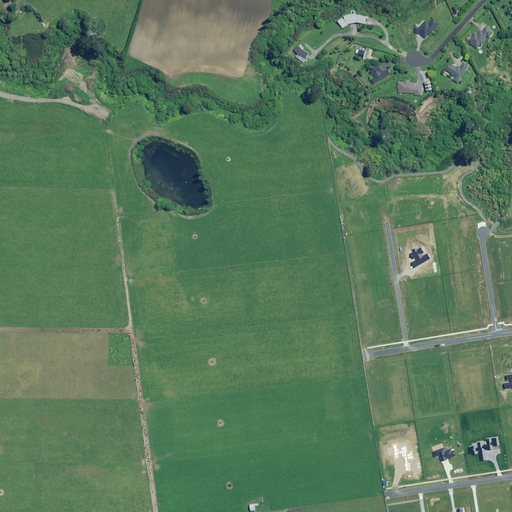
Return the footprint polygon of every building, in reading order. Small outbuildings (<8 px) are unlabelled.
[(357,16),(357,18),(356,14),(345,17),(345,22),(343,19),(339,22),(343,29),(348,25),(347,25),(357,23),(366,24),(367,17),(357,16)] [(426,21),(420,28),(415,28),(416,33),(420,33),(421,34),(426,39),(429,34),(430,35),(438,27),(437,26),(439,24),(433,19),(429,24),(426,21)] [(471,43),(470,44),(477,49),(480,45),(482,46),(486,41),(484,40),(487,36),(489,38),(493,33),(486,27),(483,32),(481,31),(477,35),(475,34),(470,41),(471,43)] [(299,47),(295,51),(298,55),(301,56),(299,59),(304,63),(309,54),(303,51),(299,47)] [(366,52),(359,50),(357,57),(363,59),(366,52)] [(453,81),(458,84),(469,66),(464,63),(460,68),(457,67),(457,68),(452,65),(450,68),(449,67),(447,71),(452,74),(451,75),(456,77),(453,81)] [(371,80),(374,84),(391,75),(388,69),(383,72),(379,65),(376,67),(376,66),(371,69),(372,71),(371,72),(373,76),(374,75),(376,78),(371,80)] [(416,95),(422,96),(422,87),(415,87),(416,83),(410,83),(410,81),(404,80),(404,82),(398,82),(398,89),(399,89),(399,93),(416,94),(416,95)]
